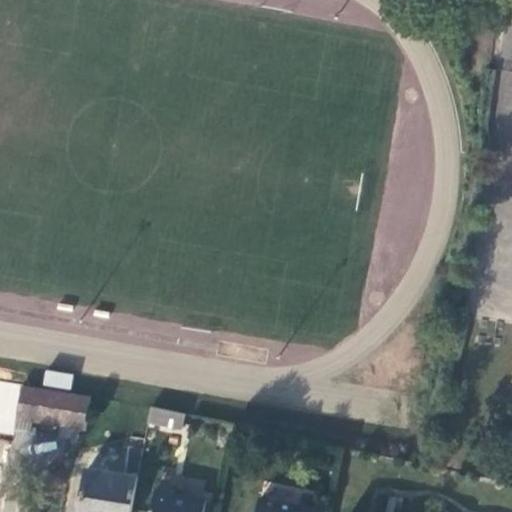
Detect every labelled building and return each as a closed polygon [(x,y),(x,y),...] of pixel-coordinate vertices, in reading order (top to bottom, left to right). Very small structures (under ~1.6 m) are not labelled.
[(70,390),(73,374),(45,370),(43,385),(70,390)] [(15,428),(85,439),(90,408),(0,393),(0,430),(14,433),(15,428)] [(148,433),(181,440),(184,426),(151,419),(148,433)] [(80,511),(133,511),(144,451),(129,448),(123,485),(87,479),(80,511)] [(151,511),(204,511),(205,511),(153,501),(151,511)]
